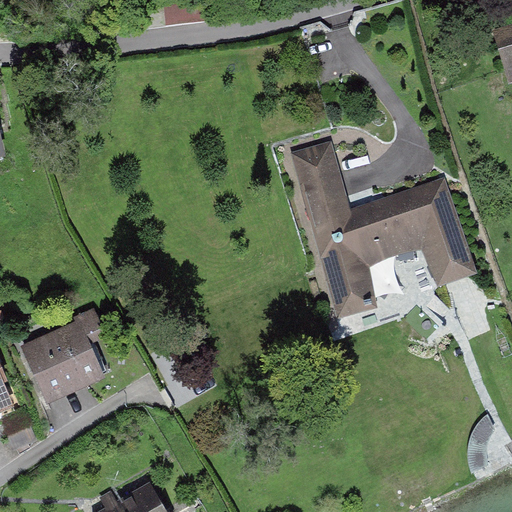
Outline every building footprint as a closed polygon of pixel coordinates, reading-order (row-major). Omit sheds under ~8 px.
[(511,36),(501,40),(511,75),(511,36)] [(9,113),(0,115),(0,161),(20,156),(9,113)] [(338,143),(295,155),(343,317),(383,305),(371,267),(435,248),(446,286),(481,276),(452,178),(357,206),(338,143)] [(90,326),(33,352),(57,404),(114,378),(90,326)] [(0,350),(0,418),(26,406),(0,350)] [(173,511),(156,484),(109,511),(173,511)]
